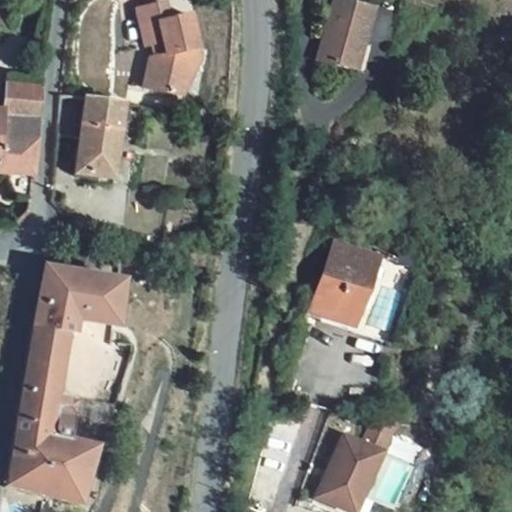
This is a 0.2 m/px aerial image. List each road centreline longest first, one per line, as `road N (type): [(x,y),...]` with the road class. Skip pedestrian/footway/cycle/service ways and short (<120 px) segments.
road 1 (tertiary): [(258,0),(234,315),(207,511)]
road 2 (unclassified): [(61,0),(33,246)]
road 3 (unclassified): [(33,246),(0,455)]
